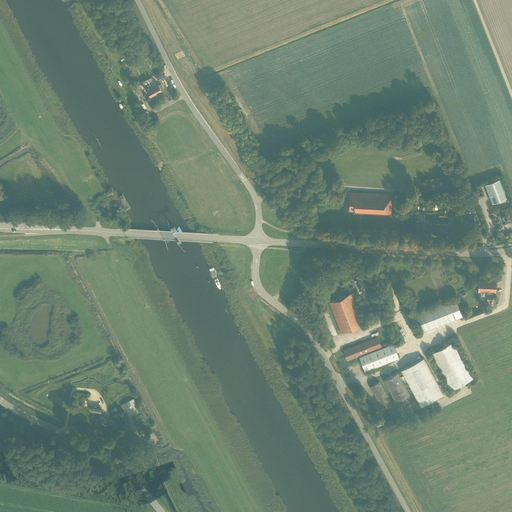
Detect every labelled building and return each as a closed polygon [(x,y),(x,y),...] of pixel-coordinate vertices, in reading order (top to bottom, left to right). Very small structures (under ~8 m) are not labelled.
[(148,79),(156,94),(162,91),(162,90),(163,89),(163,88),(162,84),(161,84),(159,85),(159,84),(156,86),(151,77),(148,79)] [(156,94),(148,79),(145,80),(145,81),(143,82),(147,90),(150,97),(156,94)] [(445,185),(442,175),(426,179),(429,189),(445,185)] [(499,179),(485,184),(492,203),(507,198),(499,179)] [(349,209),(391,212),(392,195),(350,192),(349,209)] [(126,212),(131,209),(124,194),(118,197),(126,212)] [(511,217),(508,207),(501,210),(502,213),(499,214),(501,219),(504,218),(505,220),(511,217)] [(434,233),(441,234),(441,221),(431,220),(431,224),(435,224),(434,233)] [(441,221),(441,234),(447,234),(448,225),(452,225),(452,222),(441,221)] [(174,229),(171,230),(178,243),(179,245),(181,244),(180,242),(174,229)] [(213,268),(208,269),(211,281),(216,280),(213,268)] [(362,285),(365,283),(360,272),(353,275),(358,286),(360,291),(364,289),(362,285)] [(478,292),(496,293),(496,281),(479,280),(478,292)] [(329,302),(341,333),(363,324),(351,294),(329,302)] [(416,314),(423,332),(463,316),(456,299),(416,314)] [(344,350),(348,360),(381,347),(377,337),(344,350)] [(432,354),(451,390),(473,378),(453,342),(432,354)] [(399,358),(395,346),(393,343),(359,357),(365,371),(399,358)] [(408,383),(420,407),(444,394),(424,358),(401,370),(404,376),(401,377),(398,372),(384,380),(396,402),(410,394),(405,384),(408,383)] [(370,386),(382,409),(392,404),(380,381),(370,386)] [(92,399),(89,398),(86,398),(84,406),(90,407),(90,408),(92,399)] [(133,399),(121,405),(124,410),(136,404),(133,399)] [(106,428),(109,416),(105,415),(105,414),(96,413),(94,426),(106,428)]
